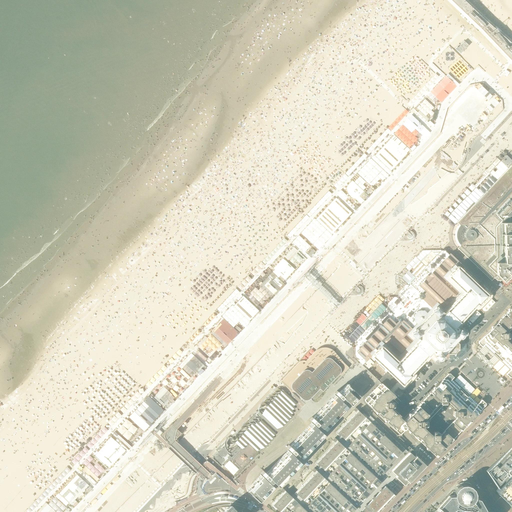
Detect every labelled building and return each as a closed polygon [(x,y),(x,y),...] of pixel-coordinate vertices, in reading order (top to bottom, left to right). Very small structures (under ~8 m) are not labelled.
[(445,0),(462,15),(509,63),(511,66),(511,40),(488,20),(466,0),(445,0)] [(485,91),(491,96),(499,88),(494,83),(488,89),(487,88),(485,91)] [(492,98),(490,100),(501,111),(503,109),(492,98)] [(487,126),(485,124),(480,120),(476,116),(468,125),(479,135),(487,126)] [(459,159),(446,147),(438,156),(447,164),(449,161),(458,169),(464,163),(466,155),(465,153),(459,159)] [(450,214),(454,217),(453,219),(454,220),(456,219),(458,221),(456,223),(460,226),(458,228),(457,229),(456,230),(456,231),(457,231),(456,232),(456,234),(456,237),(457,239),(457,240),(457,241),(458,242),(459,243),(460,245),(497,281),(497,280),(500,280),(502,282),(502,281),(505,284),(511,276),(511,160),(506,155),(450,214)] [(451,177),(436,163),(430,169),(432,170),(431,172),(440,180),(435,185),(440,189),(451,177)] [(434,186),(425,178),(420,183),(429,192),(434,186)] [(431,195),(417,182),(406,194),(420,207),(431,195)] [(409,213),(400,203),(392,212),(389,209),(381,217),(381,220),(382,224),(387,229),(390,229),(390,230),(392,232),(394,233),(397,231),(397,232),(402,227),(399,223),(409,213)] [(379,238),(370,229),(357,243),(370,255),(374,250),(373,249),(377,245),(375,243),(379,238)] [(442,264),(443,262),(437,256),(431,251),(426,256),(438,267),(442,264)] [(441,251),(437,256),(443,262),(451,254),(450,253),(449,255),(445,251),(441,251)] [(389,307),(387,308),(393,315),(390,318),(388,321),(387,322),(383,326),(379,330),(377,332),(375,334),(372,337),(367,343),(359,351),(357,353),(354,356),(354,357),(355,357),(357,359),(358,358),(359,360),(358,361),(363,366),(372,357),(387,371),(378,380),(381,383),(393,394),(398,388),(399,389),(401,390),(402,390),(403,390),(405,390),(406,389),(415,379),(416,377),(417,376),(417,374),(421,370),(424,367),(426,365),(427,363),(429,361),(431,359),(435,363),(436,364),(438,364),(439,364),(441,364),(442,363),(443,362),(440,360),(443,356),(443,355),(446,351),(449,354),(455,354),(455,353),(456,353),(457,353),(458,352),(458,351),(458,350),(459,350),(459,344),(456,341),(459,338),(460,338),(461,338),(464,335),(467,338),(468,336),(468,335),(469,333),(468,332),(468,330),(467,329),(463,326),(466,322),(477,311),(479,311),(480,310),(482,309),(491,299),(492,298),(493,296),(493,295),(492,294),(491,293),(491,292),(490,291),(487,288),(461,263),(451,254),(443,262),(442,264),(438,267),(433,273),(431,274),(427,278),(422,284),(416,278),(410,284),(411,285),(409,286),(408,285),(406,285),(400,292),(400,294),(404,298),(403,300),(401,302),(396,297),(394,297),(388,304),(388,306),(389,307)] [(433,273),(438,267),(426,256),(421,262),(433,273)] [(410,262),(427,278),(431,274),(433,273),(421,262),(415,257),(410,262)] [(353,273),(340,260),(331,269),(339,278),(340,277),(343,279),(348,273),(351,276),(353,273)] [(422,284),(427,278),(410,262),(405,268),(411,273),(416,278),(422,284)] [(327,297),(315,286),(306,296),(317,307),(327,297)] [(315,311),(303,300),(291,313),(303,324),(315,311)] [(393,315),(387,308),(386,309),(381,304),(376,310),(388,321),(390,318),(393,315)] [(511,306),(505,314),(492,327),(478,342),(478,344),(482,347),(484,345),(497,357),(510,369),(508,372),(506,374),(510,378),(511,378),(511,377),(511,306)] [(388,321),(376,310),(371,315),(383,326),(387,322),(388,321)] [(366,321),(377,332),(379,330),(383,326),(371,315),(366,321)] [(366,321),(361,326),(372,337),(375,334),(377,332),(366,321)] [(324,331),(278,379),(280,380),(282,382),(282,383),(286,387),(287,388),(290,391),(291,392),(294,394),(305,405),(311,399),(320,389),(323,392),(325,394),(333,385),(349,368),(350,367),(343,360),(348,355),(353,349),(339,336),(328,326),(324,331)] [(361,326),(355,332),(367,343),(372,337),(361,326)] [(293,342),(280,330),(267,344),(271,348),(277,343),(285,351),(293,342)] [(357,353),(359,351),(367,343),(355,332),(351,337),(355,341),(355,345),(356,346),(354,348),(354,352),(354,356),(357,353)] [(272,364),(257,350),(256,352),(258,354),(251,362),(249,360),(247,363),(261,376),(272,364)] [(400,415),(390,425),(398,433),(400,433),(405,428),(407,429),(436,457),(449,444),(484,407),(485,405),(485,403),(482,400),(477,404),(451,380),(454,377),(450,374),(448,374),(447,375),(413,410),(412,409),(405,416),(403,418),(400,415)] [(390,425),(400,415),(393,408),(392,407),(393,407),(394,406),(394,402),(393,401),(392,401),(392,400),(393,399),(392,398),(393,397),(394,396),(393,394),(381,383),(380,384),(365,399),(365,401),(390,425)] [(338,393),(337,391),(335,393),(337,396),(337,397),(334,395),(314,416),(312,418),(312,417),(310,419),(313,422),(312,423),(311,423),(289,446),(289,445),(286,447),(289,449),(266,473),(263,471),(262,472),(260,473),(261,474),(247,489),(260,502),(274,488),(272,485),(274,483),(279,487),(301,463),(298,460),(300,457),(302,459),(325,436),(321,432),(323,429),(325,431),(327,429),(348,407),(347,406),(346,406),(348,403),(351,406),(360,397),(347,384),(338,393)] [(236,393),(226,385),(218,393),(220,394),(218,396),(226,404),(236,393)] [(276,435),(280,431),(293,417),(297,413),(296,411),(297,410),(298,411),(301,408),(280,388),(278,388),(277,390),(275,391),(275,393),(274,393),(272,394),(272,396),(269,397),(269,398),(269,399),(266,399),(266,401),(265,402),(264,402),(263,404),(261,405),(259,412),(260,413),(257,416),(256,415),(253,415),(253,417),(251,418),(250,420),(248,421),(247,423),(245,424),(245,426),(244,426),(242,427),(241,431),(239,432),(238,433),(238,434),(236,434),(236,436),(235,437),(233,437),(240,444),(239,446),(241,448),(240,448),(239,449),(238,450),(235,453),(235,454),(232,457),(231,457),(231,458),(230,459),(223,466),(235,478),(262,450),(276,435)] [(203,406),(195,415),(208,428),(210,426),(212,428),(219,421),(203,406)] [(353,414),(362,422),(367,417),(363,413),(362,415),(357,410),(356,412),(353,414)] [(362,422),(353,414),(349,419),(357,427),(362,422)] [(353,431),(357,427),(349,419),(345,423),(353,431)] [(349,435),(353,431),(345,423),(341,427),(349,435)] [(370,433),(376,427),(371,423),(367,427),(366,429),(362,432),(360,434),(364,439),(366,437),(370,433)] [(184,425),(181,428),(170,439),(186,455),(197,443),(200,440),(184,425)] [(349,435),(341,427),(336,432),(337,433),(341,437),(345,440),(349,435)] [(370,433),(366,437),(364,439),(369,443),(371,441),(374,437),(380,431),(376,427),(370,433)] [(374,443),(371,441),(369,443),(373,447),(375,445),(379,441),(384,435),(380,431),(374,437),(377,440),(374,443)] [(349,446),(353,450),(358,446),(355,443),(359,439),(362,442),(364,439),(360,434),(349,446)] [(378,448),(375,445),(373,447),(377,451),(379,449),(383,445),(389,439),(384,435),(379,441),(382,444),(378,448)] [(358,454),(362,450),(359,447),(363,443),(366,446),(369,443),(364,439),(362,442),(358,446),(353,450),(358,454)] [(382,452),(379,449),(377,451),(382,455),(384,453),(387,449),(393,444),(389,439),(383,445),(386,448),(382,452)] [(332,445),(341,453),(345,448),(337,440),(335,442),(332,445)] [(358,454),(362,459),(367,454),(364,451),(367,447),(370,450),(373,447),(369,443),(366,446),(362,450),(358,454)] [(387,456),(384,453),(382,455),(386,459),(397,448),(393,444),(387,449),(390,452),(387,456)] [(338,456),(341,453),(332,445),(328,449),(342,462),(347,457),(344,455),(341,458),(338,456)] [(366,463),(371,458),(368,455),(372,452),(375,454),(377,451),(373,447),(370,450),(367,454),(362,459),(366,463)] [(511,447),(486,471),(487,472),(494,483),(498,488),(496,491),(504,499),(511,506),(511,447)] [(386,459),(391,464),(399,455),(402,452),(399,449),(397,448),(386,459)] [(342,462),(328,449),(324,453),(333,461),(338,466),(339,465),(342,462)] [(371,467),(375,462),(372,459),(376,456),(379,458),(382,455),(377,451),(375,454),(371,458),(366,463),(371,467)] [(328,466),(333,461),(324,453),(320,458),(328,466)] [(349,463),(350,463),(355,457),(350,453),(347,457),(342,462),(339,465),(344,469),(346,467),(349,463)] [(409,482),(425,465),(416,456),(413,459),(407,454),(392,471),(397,476),(396,476),(399,478),(398,479),(404,485),(405,483),(408,481),(409,482)] [(375,471),(380,466),(377,464),(380,460),(383,463),(386,459),(382,455),(379,458),(375,462),(371,467),(375,471)] [(346,467),(344,469),(348,473),(350,471),(354,467),(359,462),(355,457),(350,463),(349,463),(346,467)] [(328,466),(320,458),(316,462),(317,463),(324,470),(328,466)] [(391,464),(386,459),(383,463),(380,466),(375,471),(380,475),(381,474),(383,476),(385,474),(391,467),(389,466),(391,464)] [(198,469),(197,470),(197,471),(198,473),(203,469),(204,470),(205,470),(206,469),(208,469),(209,469),(210,469),(211,469),(212,470),(213,470),(214,471),(215,471),(216,472),(222,477),(224,475),(215,468),(215,467),(207,461),(203,464),(201,465),(202,465),(200,467),(198,469)] [(353,474),(350,471),(348,473),(353,477),(355,475),(354,475),(358,471),(364,466),(359,462),(354,467),(357,470),(353,474)] [(164,478),(148,463),(120,492),(136,507),(164,478)] [(333,481),(337,476),(335,473),(338,469),(341,472),(344,469),(339,465),(338,466),(334,471),(328,476),(333,481)] [(357,478),(355,475),(353,477),(357,482),(359,479),(362,475),(363,476),(368,470),(364,466),(358,471),(361,474),(357,478)] [(333,481),(337,485),(342,480),(339,477),(343,474),(345,476),(348,473),(344,469),(341,472),(337,476),(333,481)] [(314,472),(312,475),(320,483),(325,479),(316,470),(314,472)] [(362,482),(359,479),(357,482),(361,486),(363,484),(367,480),(372,474),(368,470),(363,476),(365,478),(362,482)] [(145,511),(144,511),(161,511),(165,509),(166,507),(168,503),(169,501),(171,500),(174,499),(176,500),(178,499),(183,497),(186,495),(187,493),(188,492),(189,488),(190,484),(191,479),(193,476),(195,473),(189,474),(189,472),(187,472),(186,473),(185,474),(183,474),(180,480),(178,481),(177,482),(172,490),(169,491),(168,491),(165,491),(163,492),(161,496),(160,496),(160,499),(156,499),(156,506),(155,508),(153,510),(149,510),(146,510),(145,511)] [(337,485),(342,489),(346,484),(343,482),(347,478),(350,480),(353,477),(348,473),(345,476),(342,480),(337,485)] [(366,486),(363,484),(361,486),(366,490),(377,478),(372,474),(367,480),(370,482),(366,486)] [(320,483),(312,475),(308,479),(316,488),(320,483)] [(342,489),(346,493),(350,488),(348,486),(351,482),(354,485),(357,482),(353,477),(350,480),(346,484),(342,489)] [(366,490),(370,494),(378,486),(381,482),(379,480),(378,479),(377,478),(366,490)] [(312,492),(316,488),(308,479),(303,484),(312,492)] [(397,484),(394,482),(395,481),(393,479),(389,483),(387,485),(389,486),(392,489),(397,484)] [(350,497),(355,493),(352,490),(355,486),(358,489),(361,486),(357,482),(354,485),(351,488),(350,488),(346,493),(350,497)] [(321,493),(319,495),(323,499),(325,497),(329,493),(334,488),(330,483),(325,488),(324,490),(326,493),(324,496),(321,493)] [(308,496),(312,492),(303,484),(299,488),(308,496)] [(452,511),(455,509),(470,511),(471,511),(486,511),(479,499),(475,498),(475,494),(473,489),(470,486),(465,485),(461,485),(457,488),(454,491),(454,496),(449,496),(439,508),(438,508),(436,510),(433,511),(452,511)] [(366,490),(361,486),(358,489),(355,493),(350,497),(355,502),(356,501),(358,502),(361,499),(360,499),(363,496),(362,494),(366,490)] [(377,494),(386,502),(393,494),(385,486),(382,489),(381,488),(379,491),(380,491),(377,494)] [(304,501),(308,496),(299,488),(295,492),(296,493),(296,494),(304,501)] [(328,500),(325,497),(323,499),(328,504),(330,501),(333,497),(333,498),(339,492),(334,488),(329,493),(332,496),(328,500)] [(280,495),(289,503),(293,499),(285,490),(285,491),(283,492),(280,495)] [(366,499),(370,494),(366,490),(362,494),(366,499)] [(333,504),(330,501),(328,504),(332,508),(334,506),(334,505),(338,502),(343,496),(339,492),(333,498),(336,500),(333,504)] [(387,503),(386,502),(377,494),(375,497),(374,496),(372,498),(373,499),(370,502),(379,510),(382,507),(383,507),(387,503)] [(289,503),(280,495),(276,499),(285,508),(289,503)] [(312,511),(317,506),(314,504),(318,500),(320,503),(323,499),(319,495),(313,501),(309,506),(308,507),(312,511)] [(337,508),(334,506),(332,508),(336,511),(338,510),(342,506),(347,500),(343,496),(338,502),(340,504),(337,508)] [(280,511),(285,508),(276,499),(272,504),(280,511)] [(313,511),(319,511),(321,510),(318,508),(322,504),(325,507),(328,504),(323,499),(320,503),(317,506),(312,511),(313,511)] [(132,511),(135,509),(124,500),(121,503),(130,511),(132,511)] [(341,511),(340,511),(338,510),(336,511),(344,511),(352,504),(347,500),(342,506),(345,509),(341,511)] [(376,511),(379,510),(370,502),(367,505),(366,504),(364,506),(365,507),(362,510),(363,511),(376,511)]
